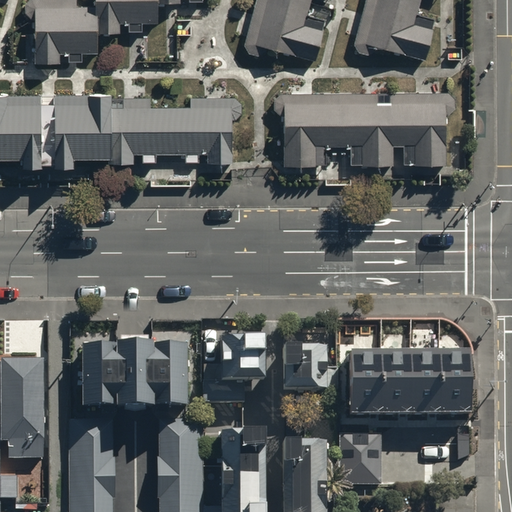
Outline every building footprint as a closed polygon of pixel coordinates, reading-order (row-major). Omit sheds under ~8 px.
[(78,0),(30,0),(29,0),(27,3),(25,7),(24,10),(26,15),(33,19),(33,64),(62,65),(62,55),(97,54),(97,34),(96,16),(92,8),(78,8),(78,0)] [(96,0),(96,16),(97,34),(125,35),(125,25),(155,24),(155,0),(96,0)] [(255,0),(245,42),(248,53),(258,57),(269,48),(315,61),(323,32),(303,27),(309,0),(255,0)] [(367,0),(357,40),(359,52),(369,55),(381,47),(427,59),(435,31),(414,25),(420,0),(367,0)] [(446,97),(283,97),(284,165),(323,165),(323,144),(352,144),(352,165),(393,165),(393,144),(403,144),(403,164),(444,164),(444,144),(446,144),(446,97)] [(45,106),(0,105),(0,168),(45,169),(45,106)] [(232,105),(112,106),(111,165),(232,165),(232,105)] [(109,106),(54,107),(54,168),(109,167),(109,106)] [(267,341),(205,342),(206,403),(242,402),(241,380),(268,379),(267,341)] [(187,343),(89,343),(89,407),(187,406),(187,343)] [(330,348),(287,348),(288,390),(330,390),(330,348)] [(472,349),(346,349),(346,481),(383,481),(383,423),(472,423),(472,349)] [(46,357),(4,358),(6,442),(13,441),(13,458),(48,458),(46,357)] [(114,511),(114,419),(69,419),(69,511),(114,511)] [(203,511),(203,419),(162,419),(162,511),(203,511)] [(274,511),(274,430),(219,430),(219,511),(274,511)] [(327,511),(328,439),(283,440),(283,511),(327,511)]
